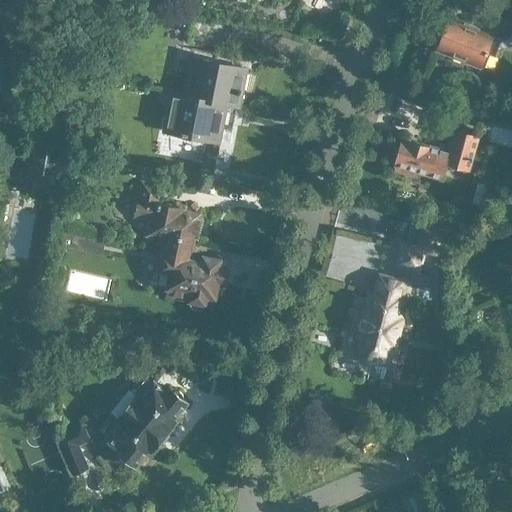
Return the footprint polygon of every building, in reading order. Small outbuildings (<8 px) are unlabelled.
[(485,51),(494,55),(501,38),(449,18),(438,47),(480,64),(485,51)] [(184,93),(237,105),(249,107),(257,71),(216,62),(218,52),(194,47),(184,93)] [(237,105),(184,93),(172,91),(163,130),(217,142),(220,126),(232,129),(237,105)] [(418,171),(442,179),(446,164),(468,171),(478,135),(455,128),(449,151),(403,136),(394,164),(396,165),(395,170),(416,177),(418,171)] [(32,172),(53,176),(58,153),(37,149),(32,172)] [(165,237),(191,241),(192,234),(197,235),(200,220),(195,219),(196,215),(183,212),(184,205),(176,203),(176,205),(158,201),(162,184),(141,179),(133,213),(149,217),(146,231),(158,234),(158,235),(165,237)] [(165,237),(158,235),(155,249),(162,250),(158,268),(169,271),(165,294),(190,299),(189,302),(190,304),(190,305),(191,307),(193,308),(194,309),(197,309),(199,309),(200,308),(202,307),(203,305),(204,302),(207,303),(208,296),(213,297),(217,280),(224,282),(228,262),(209,258),(212,245),(191,241),(165,237)] [(398,264),(417,268),(422,249),(402,245),(398,264)] [(511,247),(501,252),(502,256),(497,258),(510,294),(511,292),(511,247)] [(410,283),(402,281),(380,275),(375,292),(374,292),(369,312),(363,311),(362,318),(358,319),(356,328),(358,331),(357,334),(362,336),(357,356),(363,357),(366,361),(372,363),(375,361),(377,360),(384,362),(389,342),(394,343),(404,300),(406,301),(410,283)] [(107,437),(119,448),(116,452),(134,467),(148,450),(149,452),(176,420),(174,418),(187,403),(169,387),(165,391),(153,381),(152,383),(143,375),(131,389),(137,394),(116,419),(111,414),(99,428),(108,436),(107,437)] [(91,440),(83,422),(55,433),(73,475),(89,468),(80,445),(91,440)]
